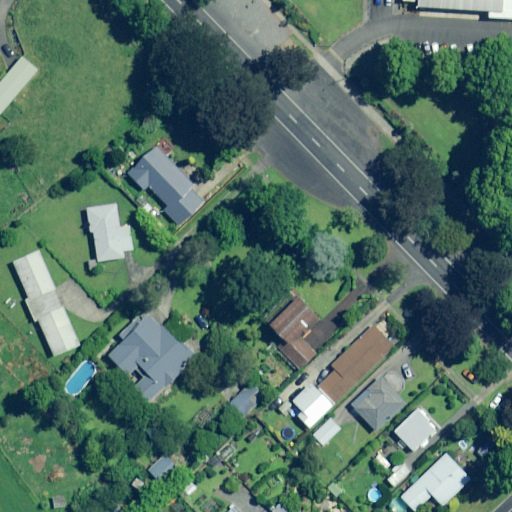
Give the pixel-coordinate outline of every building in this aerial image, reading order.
[(511,0),(401,0),(401,2),(493,8),(492,18),(511,19),(511,0)] [(0,116),(39,71),(24,58),(0,86),(0,116)] [(194,185),(157,146),(128,174),(145,192),(150,187),(169,207),(165,211),(179,227),(205,203),(191,188),(194,185)] [(123,239),(120,205),(87,209),(89,232),(95,232),(98,261),(124,259),(124,251),(132,250),(131,238),(123,239)] [(80,346),(39,252),(14,262),(30,299),(26,300),(36,323),(40,321),(55,357),(80,346)] [(320,321),(298,298),(270,325),(287,343),(278,352),(297,372),(316,353),(302,338),(320,321)] [(196,359),(150,315),(108,358),(153,403),(196,359)] [(405,339),(383,316),(331,366),(335,370),(318,387),(335,405),(405,339)] [(406,403),(381,377),(351,405),(376,432),(406,403)] [(316,424),(335,405),(311,381),(292,400),(316,424)] [(258,402),(244,388),(228,404),(242,418),(258,402)] [(217,414),(208,405),(193,420),(202,430),(217,414)] [(438,429),(419,409),(395,432),(403,440),(398,444),(403,449),(408,445),(415,452),(438,429)] [(343,428),(332,418),(315,435),(325,445),(343,428)] [(471,480),(447,454),(401,498),(415,511),(417,511),(433,496),(443,507),(471,480)] [(173,466),(164,456),(149,471),(158,481),(173,466)] [(390,466),(380,456),(374,462),(384,472),(390,466)] [(411,472),(400,462),(385,478),(396,488),(411,472)] [(288,511),(281,503),(272,511),(288,511)]
